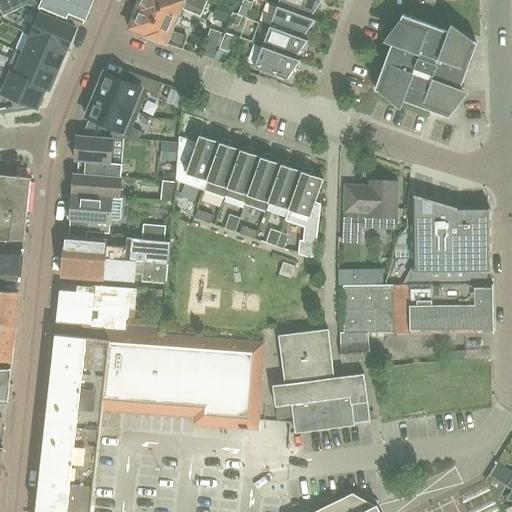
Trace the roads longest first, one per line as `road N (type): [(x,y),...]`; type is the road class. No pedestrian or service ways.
road 1 (tertiary): [(15,511),(56,146)]
road 2 (residential): [(96,38),(317,117)]
road 3 (residential): [(511,389),(504,182)]
road 4 (residential): [(504,182),(317,117)]
road 5 (residential): [(504,182),(499,0)]
road 6 (residential): [(317,117),(362,0)]
